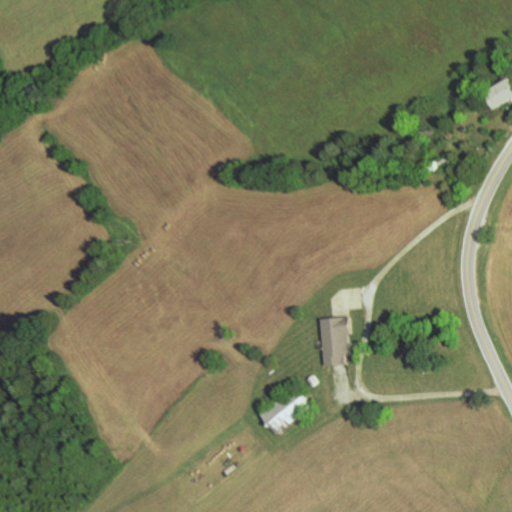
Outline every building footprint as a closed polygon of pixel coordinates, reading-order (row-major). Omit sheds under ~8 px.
[(494,108),(511,97),(511,77),(511,76),(485,92),(494,108)] [(457,163),(455,156),(426,164),(428,171),(457,163)] [(352,363),(352,355),(355,355),(354,343),(354,333),(355,333),(354,316),(342,317),(326,318),(330,365),(343,364),(352,363)] [(316,386),(322,381),(317,373),(310,378),(316,386)] [(315,407),(310,400),(312,398),(307,390),(304,392),(300,387),(265,413),(280,433),(315,407)]
